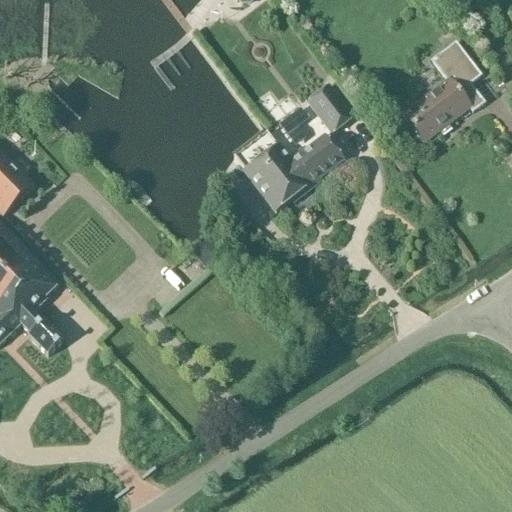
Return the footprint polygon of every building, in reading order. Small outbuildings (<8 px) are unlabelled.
[(470,88),(481,79),(455,45),(430,65),(446,85),(402,119),(423,147),(469,112),(472,116),(484,107),(470,88)] [(328,88),(307,105),(332,136),(352,120),(328,88)] [(511,92),(510,90),(497,100),(511,120),(511,92)] [(341,164),(325,142),(293,167),(268,135),(233,161),(275,216),(308,191),(305,188),(314,181),(316,183),(341,164)] [(367,153),(355,159),(363,174),(374,167),(367,153)] [(0,219),(1,221),(33,189),(0,155),(0,219)] [(0,348),(20,329),(29,338),(27,339),(47,360),(63,345),(43,324),(42,326),(33,316),(46,303),(45,302),(59,288),(0,227),(0,348)] [(226,256),(209,237),(188,255),(205,274),(226,256)] [(292,280),(274,286),(279,300),(297,293),(292,280)]
